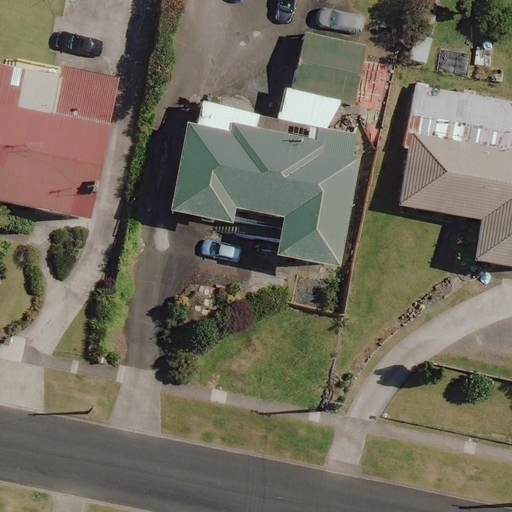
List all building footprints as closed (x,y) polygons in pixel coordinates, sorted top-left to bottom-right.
[(437,0),(407,0),(405,12),(384,7),(377,35),(426,46),(437,0)] [(361,47),(300,34),(288,94),(348,107),(361,47)] [(0,74),(0,213),(86,233),(119,92),(61,78),(58,88),(0,74)] [(181,127),(162,213),(222,226),(225,211),(275,221),(267,259),(324,271),(349,154),(225,127),(223,136),(181,127)] [(511,153),(409,135),(395,208),(475,222),(467,264),(511,272),(511,153)]
